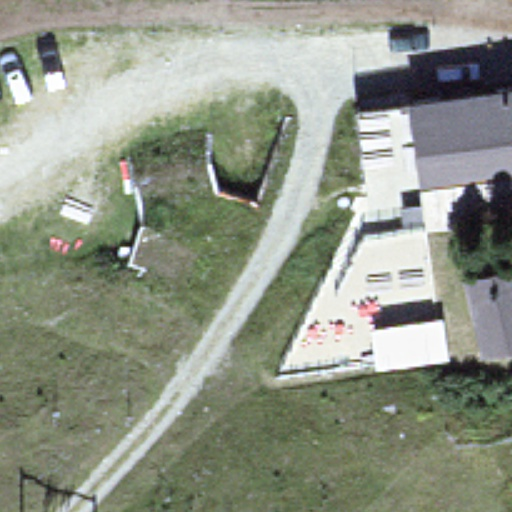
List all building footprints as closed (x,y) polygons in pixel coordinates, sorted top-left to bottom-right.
[(511,78),(391,97),(408,211),(511,195),(511,78)] [(408,211),(391,97),(342,104),(359,218),(408,211)] [(222,200),(169,180),(156,214),(209,234),(222,200)] [(495,278),(454,283),(464,357),(505,351),(495,278)] [(444,307),(376,319),(383,363),(452,351),(444,307)]
